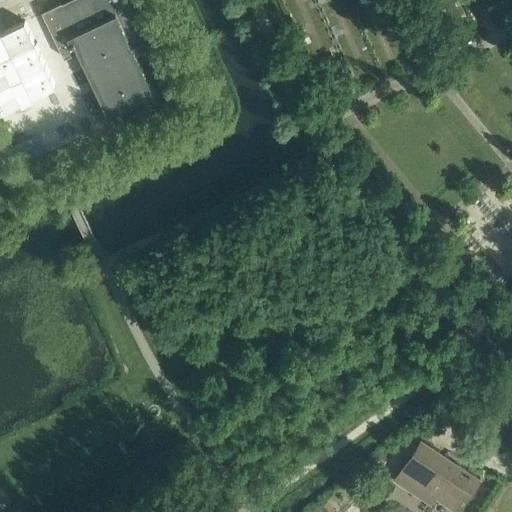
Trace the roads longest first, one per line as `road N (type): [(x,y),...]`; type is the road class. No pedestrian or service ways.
road 1 (track): [(485,339),(330,153),(251,0)]
road 2 (track): [(248,507),(511,318)]
